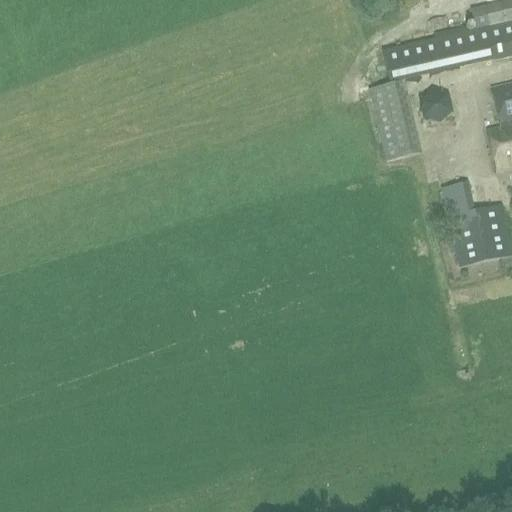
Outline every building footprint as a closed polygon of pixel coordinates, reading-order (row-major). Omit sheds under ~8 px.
[(511,0),(470,10),(475,31),(384,52),(392,86),(511,58),(511,0)] [(400,29),(423,27),(422,19),(399,22),(400,29)] [(421,158),(404,85),(371,92),(388,165),(421,158)] [(511,87),(494,91),(503,130),(487,134),(496,173),(511,169),(511,87)] [(440,126),(453,114),(451,97),(433,92),(420,103),(423,120),(440,126)] [(458,269),(511,257),(511,250),(502,208),(475,214),(469,185),(442,191),(451,233),(458,269)]
